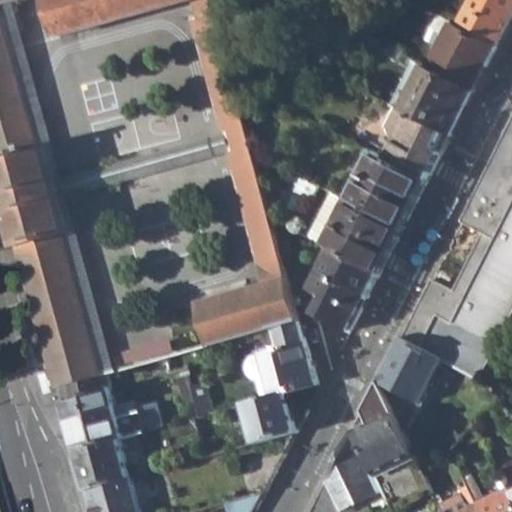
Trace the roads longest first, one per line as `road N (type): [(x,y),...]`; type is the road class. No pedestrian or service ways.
road 1 (residential): [(511,64),(280,511)]
road 2 (primary): [(0,365),(43,511)]
